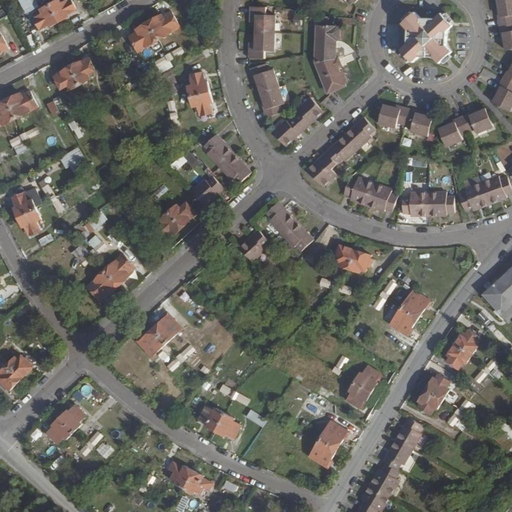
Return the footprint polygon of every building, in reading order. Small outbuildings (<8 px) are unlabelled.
[(58,0),(50,5),(59,22),(69,17),(67,14),(76,10),(70,0),(68,0),(62,3),(59,0),(58,0)] [(503,34),(506,52),(511,50),(511,0),(499,0),(498,0),(501,19),(498,19),(499,27),(500,34),(503,34)] [(34,18),(40,29),(48,25),(49,27),(59,22),(50,5),(40,9),(42,14),(34,18)] [(254,23),(254,34),(254,45),(254,54),(248,54),(248,60),(263,60),(263,54),(272,53),(272,34),(272,16),(263,16),(263,8),(249,8),(249,15),(254,15),(254,23)] [(405,48),(398,55),(399,57),(406,65),(408,67),(416,59),(434,60),(441,68),(442,67),(450,59),(452,57),(445,50),(447,31),(455,23),(454,22),(446,14),(445,12),(436,20),(417,19),(410,11),(409,12),(401,20),(399,21),(407,30),(405,48)] [(149,23),(159,40),(180,28),(171,13),(163,18),(161,16),(149,23)] [(297,15),(295,24),(304,25),(305,17),(297,15)] [(137,33),(130,38),(138,52),(159,40),(149,23),(136,30),(137,33)] [(316,26),(315,62),(328,93),(344,87),(343,83),(346,83),(343,73),(339,74),(337,69),(334,60),(335,41),(338,39),(339,30),(335,27),(316,26)] [(179,48),(165,56),(169,62),(182,54),(179,48)] [(153,64),(156,69),(169,62),(165,56),(153,64)] [(70,68),(80,85),(90,80),(88,75),(96,71),(89,59),(81,64),(80,63),(70,68)] [(501,86),(493,102),(508,110),(511,102),(511,63),(508,72),(506,71),(502,77),(499,85),(501,86)] [(54,78),(61,90),(68,86),(71,90),(80,85),(70,68),(62,72),(62,74),(54,78)] [(251,79),(263,113),(260,114),(263,122),(279,116),(277,108),(281,107),(269,73),(265,75),(263,68),(246,73),(249,80),(251,79)] [(187,88),(190,98),(209,93),(207,83),(203,84),(201,75),(190,78),(192,87),(187,88)] [(101,82),(107,96),(118,90),(111,77),(101,82)] [(71,98),(75,106),(88,100),(83,92),(71,98)] [(101,93),(88,100),(91,106),(104,99),(101,93)] [(190,98),(192,109),(198,108),(200,117),(211,114),(209,105),(212,104),(209,93),(190,98)] [(8,102),(17,119),(38,109),(30,94),(22,98),(21,96),(8,102)] [(285,146),(310,122),(324,109),(311,96),(298,109),(300,111),(288,122),(286,120),(273,133),(285,146)] [(54,117),(62,115),(57,100),(49,103),(54,117)] [(75,106),(79,113),(91,106),(88,100),(75,106)] [(0,127),(17,119),(8,102),(0,105),(0,127)] [(166,104),(170,118),(176,116),(172,102),(166,104)] [(383,106),(378,124),(396,129),(397,124),(405,126),(412,128),(411,133),(428,137),(433,119),(416,115),(417,112),(409,110),(401,108),(401,111),(383,106)] [(436,129),(443,146),(460,139),(459,135),(466,132),(473,129),(475,133),(491,126),(484,109),(468,116),(467,114),(460,117),(453,120),(453,122),(436,129)] [(170,118),(174,132),(180,130),(176,116),(170,118)] [(321,158),(308,169),(323,186),(336,174),(330,168),(337,162),(343,157),(345,160),(359,147),(372,136),(369,132),(375,127),(366,117),(360,122),(347,134),(333,147),(327,152),(321,158)] [(77,121),(71,123),(79,139),(85,136),(77,121)] [(24,135),(27,141),(39,135),(37,129),(24,135)] [(24,135),(12,141),(14,147),(27,141),(24,135)] [(209,153),(233,179),(236,177),(241,183),(252,172),(236,154),(224,141),(218,135),(207,145),(212,151),(209,153)] [(76,148),(59,158),(65,168),(69,166),(73,172),(86,165),(76,148)] [(192,165),(198,160),(189,148),(182,153),(192,165)] [(154,175),(144,185),(153,195),(164,185),(154,175)] [(461,196),(466,210),(473,207),(475,209),(492,203),(508,197),(507,194),(511,192),(511,184),(509,177),(502,180),(500,176),(484,183),(467,189),(468,192),(461,196)] [(205,180),(192,193),(203,207),(218,194),(224,189),(213,177),(208,183),(205,180)] [(348,180),(343,195),(351,197),(350,200),(366,206),(383,212),(384,209),(391,211),(397,197),(389,195),(391,190),(374,184),(358,178),(356,183),(348,180)] [(144,185),(133,195),(142,205),(153,195),(144,185)] [(164,185),(153,195),(157,200),(168,190),(164,185)] [(42,190),(50,201),(56,198),(48,186),(42,190)] [(13,198),(17,207),(14,208),(19,218),(36,210),(32,200),(28,202),(24,193),(13,198)] [(402,198),(402,214),(410,214),(410,217),(427,217),(446,217),(446,213),(453,213),(453,197),(446,198),(446,194),(427,194),(410,194),(410,198),(402,198)] [(153,195),(142,205),(146,210),(157,200),(153,195)] [(50,201),(59,213),(64,209),(56,198),(50,201)] [(278,200),(267,211),(272,216),(270,218),(295,244),(297,242),(302,247),(313,236),(308,231),(278,200)] [(169,213),(182,228),(189,221),(189,220),(195,213),(186,204),(179,210),(176,206),(169,213)] [(19,218),(23,228),(25,227),(29,235),(40,231),(36,222),(40,220),(36,210),(19,218)] [(164,224),(157,230),(166,240),(173,234),(174,235),(182,228),(169,213),(160,220),(164,224)] [(254,236),(241,250),(254,262),(267,249),(264,247),(270,241),(260,230),(254,236)] [(50,234),(40,240),(43,246),(53,240),(50,234)] [(101,242),(90,251),(95,257),(105,247),(101,242)] [(336,259),(335,264),(341,265),(340,268),(350,271),(355,252),(339,247),(338,251),(337,250),(334,258),(336,259)] [(90,251),(79,261),(84,266),(95,257),(90,251)] [(355,252),(350,271),(360,274),(361,271),(367,272),(369,267),(371,267),(373,260),(370,260),(372,256),(355,252)] [(106,270),(119,285),(130,275),(128,273),(135,267),(123,254),(106,270)] [(511,268),(496,283),(495,283),(483,294),(508,320),(511,316),(511,268)] [(106,270),(87,287),(99,299),(106,293),(108,295),(119,285),(106,270)] [(320,277),(318,284),(333,289),(335,282),(320,277)] [(391,280),(382,293),(387,296),(396,284),(391,280)] [(335,282),(333,289),(348,294),(350,286),(335,282)] [(375,287),(365,299),(373,305),(382,293),(375,287)] [(414,289),(401,306),(417,317),(425,306),(426,307),(431,301),(414,289)] [(382,293),(373,305),(378,309),(387,296),(382,293)] [(358,307),(372,317),(378,309),(373,305),(365,299),(358,307)] [(467,307),(486,328),(492,324),(473,302),(472,302),(467,307)] [(401,306),(389,323),(407,336),(413,329),(410,327),(417,317),(401,306)] [(153,329),(165,343),(180,329),(166,314),(160,319),(162,321),(153,329)] [(136,342),(150,358),(165,343),(153,329),(143,337),(142,336),(136,342)] [(497,330),(493,334),(501,343),(506,339),(497,330)] [(455,344),(471,355),(477,346),(474,344),(478,338),(468,331),(465,334),(463,333),(455,344)] [(181,338),(170,348),(178,356),(188,346),(181,338)] [(344,340),(339,349),(349,356),(355,347),(344,340)] [(455,344),(446,356),(449,357),(446,361),(457,368),(461,362),(464,364),(471,355),(455,344)] [(188,346),(178,356),(182,361),(193,350),(189,345),(188,346)] [(487,354),(481,361),(486,365),(490,361),(488,359),(490,356),(487,354)] [(14,358),(6,365),(20,379),(31,368),(28,365),(30,363),(25,358),(23,359),(20,356),(16,360),(14,358)] [(178,356),(166,366),(171,372),(182,361),(178,356)] [(214,357),(206,361),(210,368),(217,363),(214,357)] [(341,357),(333,370),(339,374),(347,361),(341,357)] [(486,365),(485,367),(488,369),(486,372),(488,373),(498,362),(493,357),(490,361),(486,365)] [(182,361),(171,372),(178,379),(189,368),(182,361)] [(473,370),(477,376),(485,367),(480,362),(473,370)] [(0,373),(1,375),(0,375),(0,381),(0,382),(0,381),(0,385),(3,389),(6,387),(8,390),(20,379),(6,365),(0,371),(0,373)] [(360,373),(353,383),(371,393),(377,384),(375,382),(379,375),(367,367),(362,375),(360,373)] [(477,376),(475,379),(479,383),(480,382),(488,373),(486,372),(488,369),(485,367),(477,376)] [(333,370),(325,383),(330,387),(339,374),(333,370)] [(434,376),(425,390),(443,400),(451,389),(448,387),(452,380),(440,372),(437,377),(434,376)] [(194,373),(182,384),(186,388),(198,377),(194,373)] [(488,373),(480,382),(485,387),(494,378),(488,373)] [(209,379),(212,386),(220,383),(217,376),(209,379)] [(467,386),(476,394),(480,389),(471,382),(467,386)] [(350,394),(346,402),(358,409),(363,402),(365,402),(371,393),(353,383),(348,392),(350,394)] [(75,394),(80,400),(93,390),(88,384),(75,394)] [(219,392),(233,399),(236,392),(223,385),(219,392)] [(316,394),(327,401),(331,395),(319,388),(316,394)] [(425,390),(418,401),(421,403),(418,407),(430,415),(435,408),(437,409),(443,400),(425,390)] [(236,392),(233,399),(245,406),(249,400),(236,392)] [(465,399),(455,411),(458,413),(460,410),(462,413),(470,403),(465,399)] [(58,418),(73,432),(80,424),(78,423),(85,416),(74,406),(68,412),(66,411),(58,418)] [(205,408),(198,420),(206,425),(206,427),(215,432),(224,415),(215,410),(213,413),(207,409),(205,408)] [(455,411),(447,420),(452,425),(453,423),(461,414),(462,413),(460,410),(458,413),(455,411)] [(306,414),(298,426),(304,430),(312,417),(306,414)] [(461,414),(453,423),(457,427),(465,417),(461,414)] [(224,415),(215,432),(224,437),(225,435),(233,440),(240,427),(232,423),(233,420),(224,415)] [(46,434),(56,445),(63,438),(65,440),(73,432),(58,418),(51,425),(52,427),(46,434)] [(383,470),(396,477),(400,471),(397,469),(401,462),(404,464),(413,449),(422,434),(419,432),(423,426),(410,418),(406,424),(397,439),(388,454),(384,461),(387,463),(383,470)] [(330,422),(319,439),(336,449),(342,439),(344,440),(348,433),(330,422)] [(86,444),(91,448),(102,437),(96,432),(86,444)] [(309,457),(320,464),(327,468),(331,461),(329,460),(336,449),(319,439),(309,457)] [(108,458),(116,449),(105,440),(97,449),(108,458)] [(86,444),(76,455),(81,460),(91,448),(86,444)] [(304,464),(316,471),(320,464),(309,457),(304,464)] [(173,473),(170,479),(175,482),(174,484),(184,490),(193,473),(183,467),(182,469),(173,464),(169,471),(173,473)] [(400,479),(396,477),(383,470),(380,467),(371,483),(362,498),(365,500),(358,511),(375,511),(378,508),(381,510),(390,494),(400,479)] [(193,473),(184,490),(192,494),(194,492),(199,495),(203,489),(206,491),(207,491),(210,485),(201,479),(202,478),(193,473)] [(148,476),(141,488),(147,492),(155,480),(148,476)] [(170,479),(166,484),(172,487),(174,484),(175,482),(170,479)] [(228,479),(225,486),(237,492),(240,484),(228,479)] [(141,488),(133,501),(139,505),(147,492),(141,488)] [(190,497),(200,502),(206,491),(203,489),(199,495),(194,492),(192,494),(190,497)] [(223,506),(227,498),(221,495),(216,503),(223,506)]
